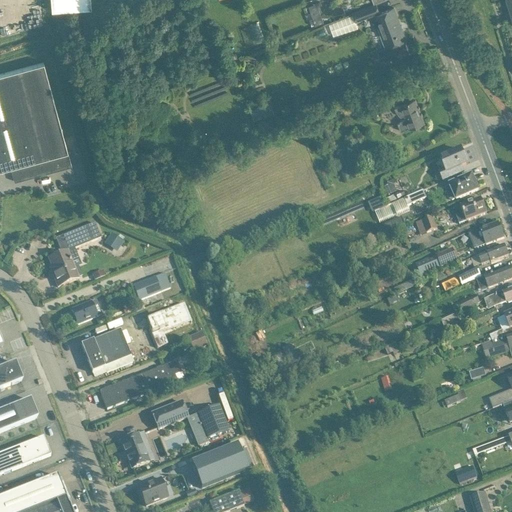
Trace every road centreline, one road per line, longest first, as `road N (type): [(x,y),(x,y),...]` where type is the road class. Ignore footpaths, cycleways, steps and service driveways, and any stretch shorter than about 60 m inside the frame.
road 1 (unclassified): [(110,511),(29,311),(0,276)]
road 2 (unclassified): [(478,128),(429,0)]
